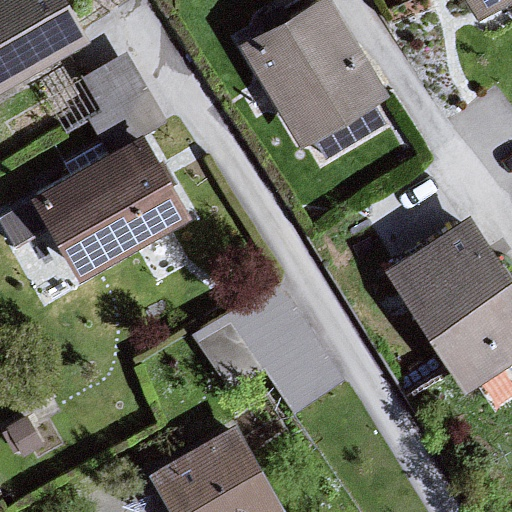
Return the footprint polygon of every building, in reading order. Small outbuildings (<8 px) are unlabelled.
[(56,0),(0,0),(0,87),(81,40),(56,0)] [(317,0),(310,0),(230,46),(292,154),(377,105),(317,0)] [(453,0),(470,25),(509,0),(453,0)] [(79,61),(111,118),(153,94),(121,38),(79,61)] [(175,215),(129,131),(10,197),(56,280),(175,215)] [(511,308),(461,223),(381,270),(457,396),(511,363),(511,308)] [(195,314),(219,371),(268,351),(287,394),(336,374),(293,272),(195,314)] [(279,511),(238,422),(132,470),(151,511),(279,511)]
